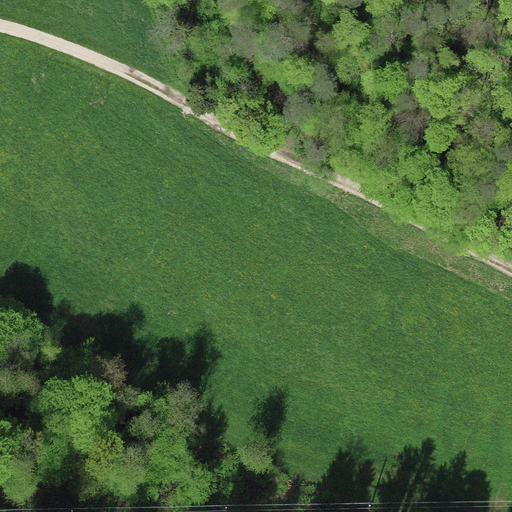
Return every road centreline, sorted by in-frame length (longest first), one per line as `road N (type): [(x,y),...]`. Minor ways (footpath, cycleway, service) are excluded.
road 1 (track): [(359,188),(100,57),(0,25)]
road 2 (track): [(359,188),(274,94),(226,0)]
road 3 (track): [(511,265),(359,188)]
